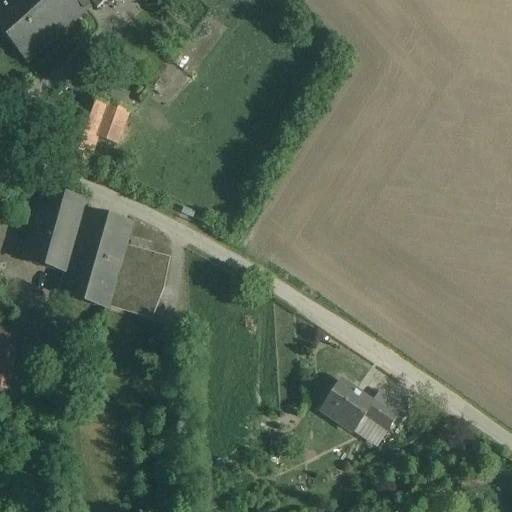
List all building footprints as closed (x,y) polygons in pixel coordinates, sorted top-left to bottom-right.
[(0,0),(0,34),(27,65),(92,6),(86,0),(0,0)] [(108,0),(86,0),(92,6),(97,11),(108,0)] [(107,107),(83,99),(70,135),(60,165),(83,174),(96,139),(117,146),(129,111),(108,103),(107,107)] [(70,135),(11,114),(0,142),(0,143),(60,165),(70,135)] [(86,204),(42,192),(22,261),(66,274),(83,214),(86,204)] [(83,214),(66,274),(59,296),(107,310),(109,306),(125,249),(131,227),(83,214)] [(167,261),(125,249),(109,306),(150,318),(167,261)] [(19,334),(0,330),(0,388),(9,390),(19,334)] [(371,405),(340,383),(320,412),(353,435),(363,418),(386,433),(402,410),(379,394),(371,405)]
